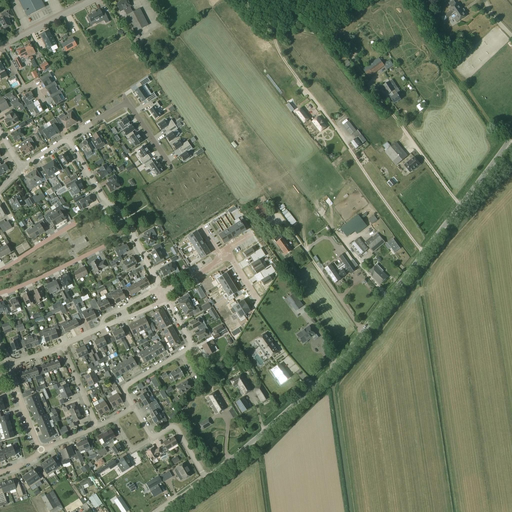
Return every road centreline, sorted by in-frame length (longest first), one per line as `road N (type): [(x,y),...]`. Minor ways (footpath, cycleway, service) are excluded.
road 1 (tertiary): [(206,478),(329,371),(511,135)]
road 2 (residential): [(160,287),(68,139)]
road 3 (residential): [(68,139),(127,103),(170,165)]
